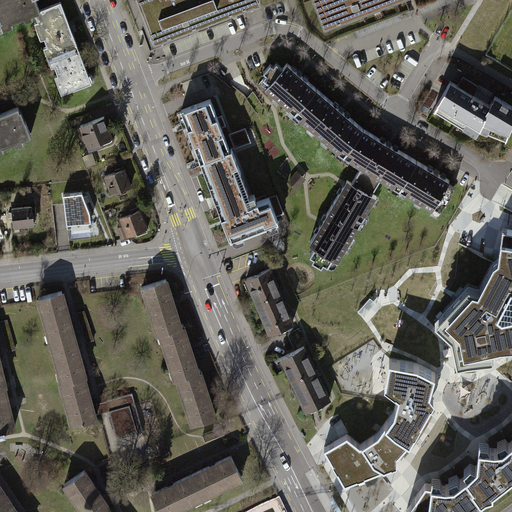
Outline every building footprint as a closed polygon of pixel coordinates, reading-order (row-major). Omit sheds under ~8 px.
[(0,0),(0,24),(32,12),(62,88),(70,85),(72,89),(90,82),(78,53),(68,27),(58,1),(37,10),(33,0),(0,0)] [(142,0),(157,39),(171,34),(185,28),(183,23),(190,20),(192,25),(238,8),(259,0),(182,0),(186,10),(179,13),(174,0),(142,0)] [(316,0),(326,23),(345,16),(343,10),(354,6),(352,1),(349,2),(348,0),(316,0)] [(354,0),(352,1),(354,6),(358,4),(361,10),(370,7),(368,1),(370,0),(385,0),(386,1),(387,0),(354,0)] [(297,73),(285,63),(280,67),(274,62),(271,66),(269,63),(261,72),(264,74),(261,78),(267,83),(263,88),(341,155),(359,166),(379,178),(430,208),(431,206),(438,210),(452,186),(446,182),(447,179),(434,171),(392,146),(361,128),(336,107),(297,73)] [(451,81),(434,108),(476,134),(480,128),(506,138),(511,123),(511,105),(495,96),(490,104),(473,94),(478,86),(463,77),(458,85),(451,81)] [(208,100),(180,111),(184,121),(187,120),(192,133),(198,148),(194,149),(198,160),(203,158),(219,200),(224,213),(220,215),(229,239),(276,221),(267,197),(246,205),(230,163),(235,162),(229,148),(224,134),(222,135),(208,100)] [(0,145),(29,135),(23,121),(21,121),(16,107),(0,112),(0,145)] [(102,116),(79,125),(88,149),(101,144),(100,141),(110,137),(102,116)] [(243,127),(224,134),(229,148),(248,141),(243,127)] [(97,164),(93,153),(83,157),(87,168),(97,164)] [(330,256),(336,260),(375,196),(370,193),(379,178),(359,166),(349,182),(346,180),(344,184),(320,223),(308,241),(314,244),(308,254),(311,256),(309,260),(319,266),(321,262),(325,264),(330,256)] [(103,175),(110,193),(129,187),(121,167),(113,170),(114,171),(103,175)] [(287,180),(294,187),(303,178),(296,171),(287,180)] [(82,190),(63,192),(67,221),(91,219),(90,209),(82,190)] [(30,206),(10,207),(12,226),(32,224),(30,206)] [(145,230),(137,210),(119,217),(127,237),(145,230)] [(479,287),(469,284),(435,320),(452,335),(457,362),(467,359),(493,357),(493,345),(502,343),(511,342),(511,227),(507,227),(503,253),(494,260),(479,287)] [(376,287),(393,280),(387,263),(350,278),(358,298),(377,291),(376,287)] [(269,268),(245,278),(267,332),(291,322),(269,268)] [(168,280),(139,289),(154,333),(156,332),(172,381),(176,380),(190,422),(216,414),(209,392),(202,370),(200,370),(192,345),(185,325),(183,325),(175,300),(168,280)] [(60,291),(38,297),(70,422),(92,416),(87,397),(75,350),(65,310),(60,291)] [(324,296),(314,299),(318,312),(328,309),(324,296)] [(302,346),(279,357),(304,409),(327,399),(302,346)] [(418,363),(389,358),(384,383),(399,393),(394,410),(386,421),(410,439),(432,401),(426,398),(431,390),(435,372),(418,363)] [(0,429),(13,426),(12,419),(6,393),(0,367),(0,429)] [(107,401),(116,436),(136,430),(137,433),(142,431),(132,393),(107,401)] [(347,434),(324,446),(345,482),(393,464),(390,456),(397,454),(410,439),(386,421),(378,432),(360,444),(347,434)] [(221,427),(202,435),(205,443),(224,435),(221,427)] [(473,486),(482,498),(511,475),(511,439),(503,447),(495,448),(479,446),(477,464),(466,474),(474,485),(473,486)] [(229,456),(151,491),(160,511),(163,511),(194,498),(231,482),(239,478),(229,456)] [(83,470),(63,484),(82,511),(109,511),(105,507),(108,505),(104,500),(83,470)] [(409,511),(462,511),(482,498),(473,486),(474,485),(466,474),(454,484),(447,485),(425,482),(407,509),(409,511)] [(0,488),(0,511),(15,511),(2,492),(0,488)]
